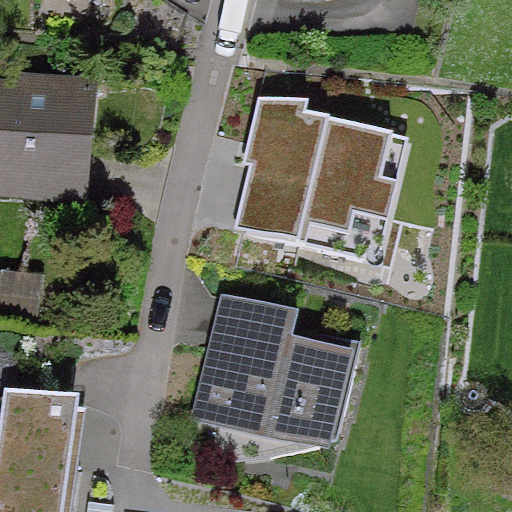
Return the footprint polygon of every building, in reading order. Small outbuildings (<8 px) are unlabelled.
[(19,94),(0,91),(0,196),(52,201),(56,156),(80,158),(86,92),(44,88),(43,102),(18,99),(19,94)] [(405,139),(262,106),(249,159),(262,162),(247,227),(378,257),(405,139)] [(280,369),(211,352),(196,417),(264,434),(265,459),(314,450),(319,431),(334,435),(355,349),(317,340),(313,357),(284,350),(280,369)] [(68,511),(81,418),(8,408),(0,466),(0,511),(68,511)] [(511,494),(511,465),(492,463),(489,492),(511,494)]
